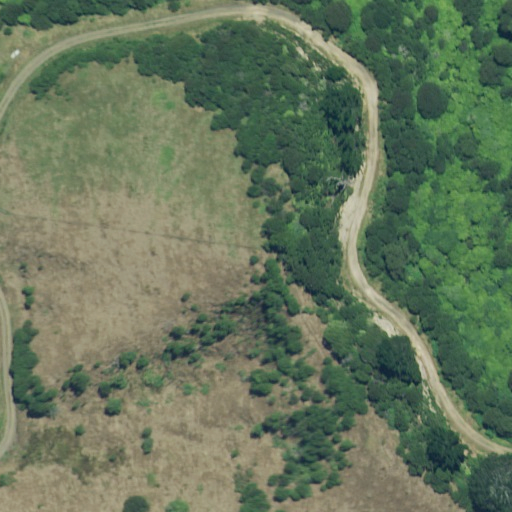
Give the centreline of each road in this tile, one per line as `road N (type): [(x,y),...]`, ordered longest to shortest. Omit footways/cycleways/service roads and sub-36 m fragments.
road 1 (unclassified): [(511,453),(474,441),(415,325),(358,280),(375,148),(374,79),(301,24),(251,7),(64,46),(23,79),(0,127)]
road 2 (unclassified): [(0,294),(19,424),(17,442),(0,461)]
